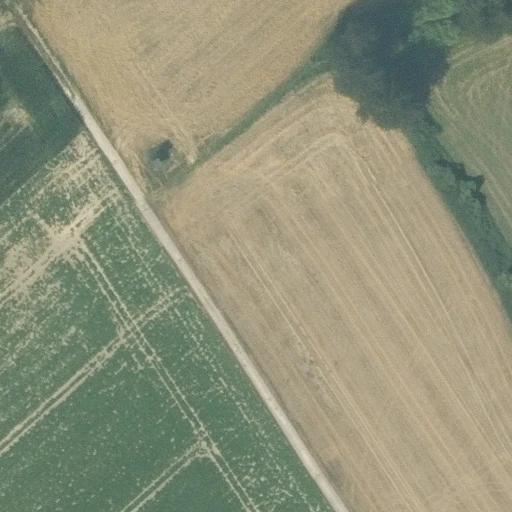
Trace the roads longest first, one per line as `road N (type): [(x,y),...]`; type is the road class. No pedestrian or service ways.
road 1 (track): [(140,206),(341,511)]
road 2 (track): [(11,7),(140,206)]
